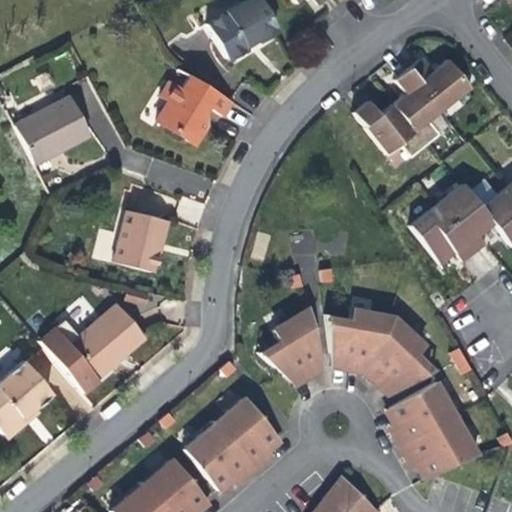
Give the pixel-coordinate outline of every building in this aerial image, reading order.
[(268,35),(274,32),(255,0),(250,0),(204,27),(222,57),(233,60),(243,56),(239,48),(251,42),(260,46),(271,40),(268,35)] [(260,46),(251,42),(239,48),(243,56),(251,51),(260,46)] [(425,120),(464,88),(442,61),(436,65),(430,70),(420,58),(392,81),(402,94),(398,97),(386,107),(376,115),(365,103),(350,115),(383,154),(396,143),(407,156),(436,133),(425,120)] [(222,119),(231,104),(188,76),(179,91),(166,83),(154,103),(164,109),(154,125),(194,148),(205,129),(204,119),(207,115),(209,112),(222,119)] [(9,123),(30,163),(65,145),(87,133),(67,94),(9,123)] [(480,229),(489,221),(478,207),(459,184),(433,204),(472,253),(483,244),(475,233),(480,229)] [(511,197),(504,187),(478,207),(489,221),(508,245),(511,241),(511,197)] [(472,253),(433,204),(408,225),(437,262),(445,256),(452,251),(460,262),(472,253)] [(167,222),(127,212),(114,264),(154,274),(161,247),(167,222)] [(324,266),(312,269),(315,281),(328,278),(324,266)] [(294,273),(281,276),(284,289),(297,286),(294,273)] [(123,303),(148,313),(153,299),(128,289),(123,303)] [(33,338),(78,391),(95,376),(93,374),(111,359),(140,334),(112,301),(74,333),(59,316),(33,338)] [(381,315),(348,308),(345,320),(319,323),(324,351),(347,355),(344,369),(359,373),(373,383),(384,373),(396,391),(420,376),(402,351),(410,332),(381,315)] [(319,372),(302,311),(266,328),(273,343),(256,356),(278,375),(294,364),(303,378),(319,372)] [(461,375),(471,370),(459,347),(449,353),(461,375)] [(326,366),(344,369),(347,355),(324,351),(326,366)] [(225,361),(214,370),(223,380),(233,372),(225,361)] [(294,364),(278,375),(289,385),(303,378),(294,364)] [(29,410),(42,398),(15,367),(0,380),(0,448),(1,449),(24,429),(17,421),(29,410)] [(384,373),(373,383),(383,399),(396,391),(384,373)] [(443,404),(429,381),(380,411),(391,429),(385,433),(403,462),(410,458),(422,478),(470,450),(457,428),(450,433),(436,408),(443,404)] [(198,432),(176,450),(212,493),(231,477),(236,483),(263,462),(258,455),(275,442),(239,398),(219,414),(224,421),(202,438),(198,432)] [(37,418),(29,410),(17,421),(24,429),(31,423),(37,418)] [(164,413),(154,422),(162,432),(172,423),(164,413)] [(143,431),(133,440),(141,450),(151,441),(143,431)] [(190,511),(201,503),(166,459),(104,510),(105,511),(190,511)] [(92,474),(81,483),(90,493),(100,484),(92,474)] [(369,511),(370,511),(338,476),(320,498),(313,511),(312,511),(369,511)]
